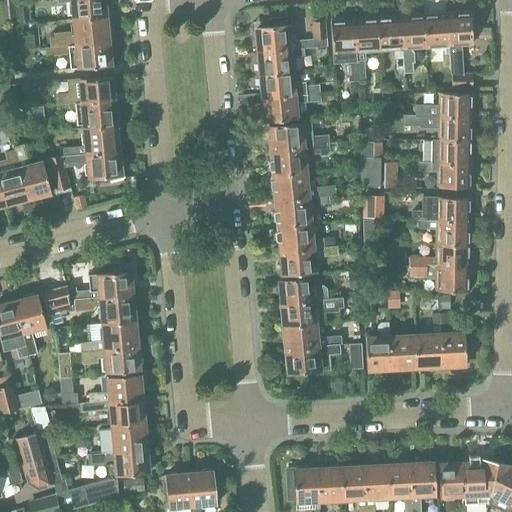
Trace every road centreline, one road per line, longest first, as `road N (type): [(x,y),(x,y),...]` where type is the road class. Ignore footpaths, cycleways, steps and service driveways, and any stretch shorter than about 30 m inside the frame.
road 1 (residential): [(503,411),(511,8)]
road 2 (residential): [(164,211),(177,426),(250,424)]
road 3 (residential): [(503,411),(250,424)]
road 4 (residential): [(250,424),(229,206)]
road 5 (residential): [(148,0),(164,211)]
road 6 (residential): [(229,206),(210,0)]
road 7 (residential): [(0,256),(164,211)]
